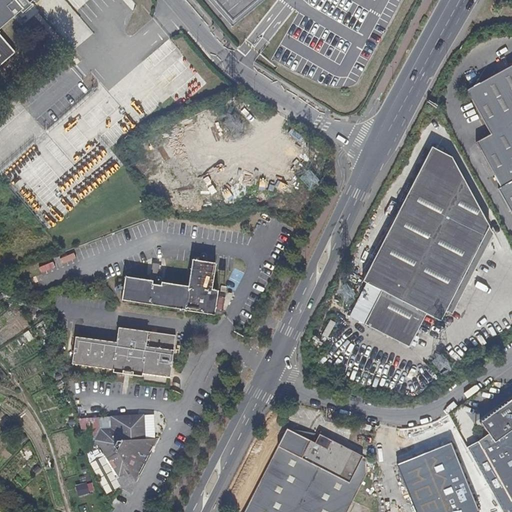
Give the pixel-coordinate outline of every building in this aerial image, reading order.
[(24,0),(0,0),(0,58),(11,49),(0,35),(0,21),(17,6),(24,0)] [(19,8),(28,0),(27,0),(24,0),(17,6),(19,8)] [(511,65),(508,67),(486,81),(462,95),(466,102),(470,109),(486,138),(472,145),(484,166),(498,190),(495,192),(503,206),(511,221),(511,65)] [(461,277),(476,251),(487,230),(478,211),(463,183),(451,158),(444,154),(431,146),(427,154),(414,179),(401,204),(388,230),(375,255),(362,280),(367,283),(381,289),(372,306),(364,322),(388,335),(408,345),(417,327),(425,312),(438,319),(443,311),(448,302),(461,277)] [(449,314),(490,235),(487,230),(476,251),(461,277),(448,302),(443,311),(449,314)] [(213,314),(217,289),(210,288),(214,262),(191,258),(189,269),(188,277),(187,284),(181,283),(173,282),(166,281),(160,280),(159,283),(151,282),(151,278),(141,277),(132,275),(123,274),(123,275),(122,284),(119,298),(135,300),(153,303),(170,306),(182,308),(182,309),(192,310),(213,314)] [(220,315),(224,290),(217,289),(213,314),(220,315)] [(170,364),(174,334),(159,332),(136,329),(117,326),(115,341),(93,337),(74,335),(73,343),(70,362),(86,364),(111,368),(111,370),(120,372),(121,369),(131,371),(130,373),(140,375),(141,372),(147,373),(168,376),(170,364)] [(511,439),(509,435),(511,433),(511,403),(510,404),(502,410),(489,419),(478,427),(485,439),(475,445),(477,449),(486,467),(497,487),(507,505),(511,503),(511,439)] [(133,438),(142,415),(129,415),(110,416),(111,429),(100,429),(94,440),(103,454),(117,477),(122,466),(128,467),(138,441),(133,438)] [(344,511),(347,508),(356,492),(363,477),(363,461),(356,457),(342,450),(330,444),(325,453),(300,440),(284,432),(279,442),(268,465),(252,495),(242,511),(344,511)] [(330,444),(317,437),(284,432),(300,440),(325,453),(330,444)] [(132,471),(144,442),(133,438),(138,441),(128,467),(122,466),(132,471)] [(472,511),(463,489),(445,445),(420,455),(393,466),(408,505),(411,511),(472,511)] [(94,492),(90,482),(75,487),(79,498),(94,492)]
